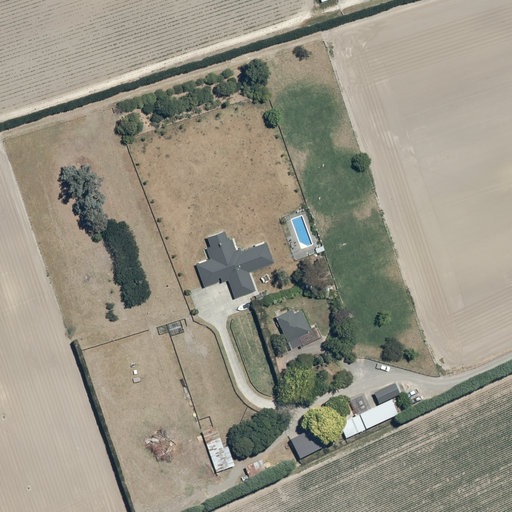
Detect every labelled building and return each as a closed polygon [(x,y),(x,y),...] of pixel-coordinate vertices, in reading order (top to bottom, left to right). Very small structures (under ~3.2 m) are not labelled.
[(203,288),(226,280),(233,299),(254,292),(247,272),(272,263),(265,241),(239,250),(235,237),(227,240),(223,228),(203,235),(207,247),(204,248),(208,259),(194,264),(203,288)] [(293,311),(291,307),(273,316),(288,348),(295,344),(297,349),(321,337),(315,325),(308,328),(299,308),(293,311)] [(344,439),(395,416),(388,400),(408,391),(403,381),(372,394),(377,405),(369,408),(362,392),(349,399),(356,414),(337,423),(344,439)] [(222,447),(219,438),(208,442),(217,471),(233,466),(227,446),(222,447)] [(260,458),(243,468),(247,476),(265,467),(260,458)]
